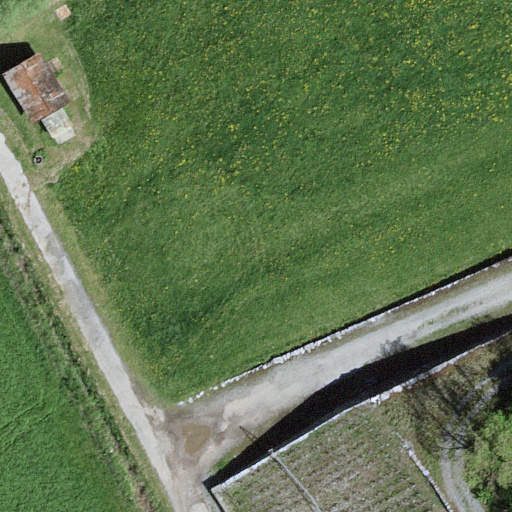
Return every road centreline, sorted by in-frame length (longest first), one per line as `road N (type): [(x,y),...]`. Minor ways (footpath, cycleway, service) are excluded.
road 1 (track): [(511,290),(347,362),(158,464)]
road 2 (track): [(0,158),(158,464)]
road 3 (track): [(511,371),(472,405),(457,437),(462,487),(478,511)]
